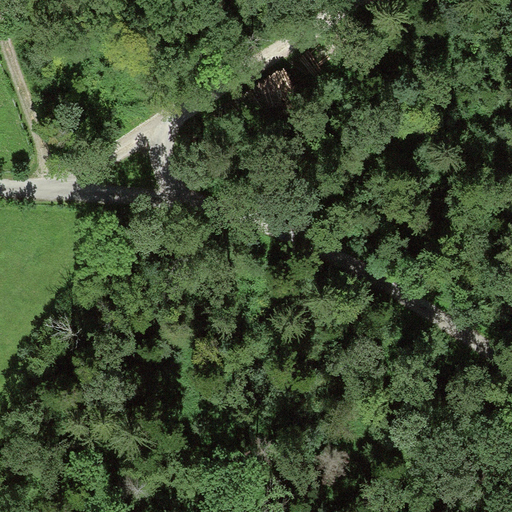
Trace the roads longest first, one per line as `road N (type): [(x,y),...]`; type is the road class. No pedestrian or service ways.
road 1 (unclassified): [(511,370),(233,218),(178,204),(0,194)]
road 2 (track): [(178,204),(159,131),(54,199),(0,36)]
road 3 (track): [(159,131),(349,0)]
